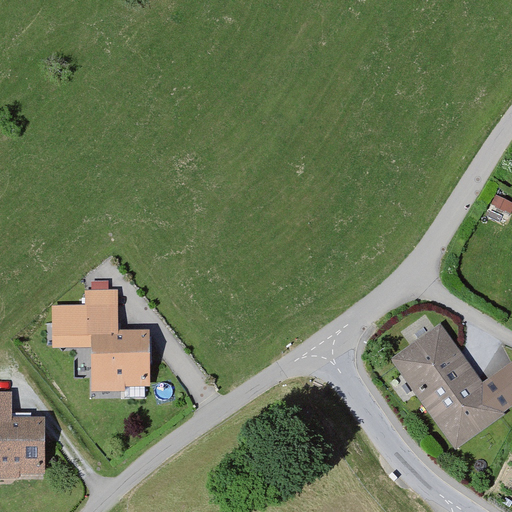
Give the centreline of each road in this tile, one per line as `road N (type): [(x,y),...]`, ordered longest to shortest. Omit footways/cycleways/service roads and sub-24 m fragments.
road 1 (residential): [(325,346),(419,274),(511,126)]
road 2 (residential): [(99,511),(325,346)]
road 3 (residential): [(462,507),(394,450),(325,346)]
